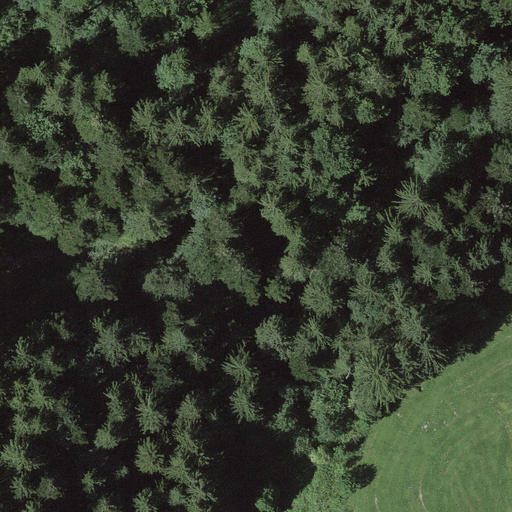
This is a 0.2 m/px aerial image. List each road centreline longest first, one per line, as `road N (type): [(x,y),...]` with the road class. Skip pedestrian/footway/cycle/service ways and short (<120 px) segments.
road 1 (track): [(48,96),(109,100),(157,72),(311,51),(339,37),(358,0)]
road 2 (track): [(0,44),(48,96),(81,150),(187,214)]
